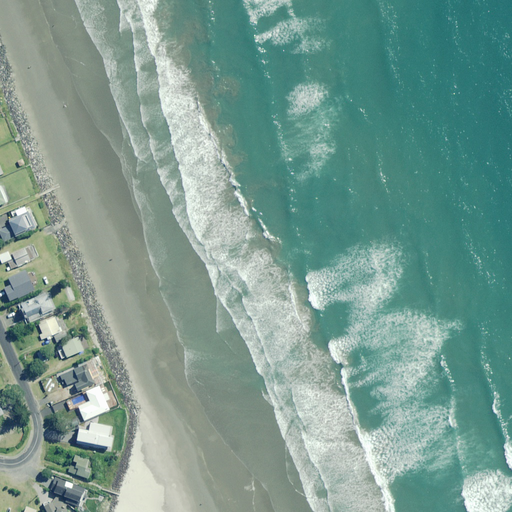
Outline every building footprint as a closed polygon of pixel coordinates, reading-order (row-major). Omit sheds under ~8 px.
[(32,213),(10,221),(6,222),(8,227),(0,230),(0,232),(4,242),(17,237),(16,235),(34,228),(37,226),(32,213)] [(11,270),(34,260),(33,258),(38,256),(34,245),(10,255),(9,253),(0,256),(0,259),(2,264),(7,261),(11,270)] [(34,291),(25,271),(7,279),(10,286),(3,289),(9,302),(34,291)] [(52,308),(46,294),(33,300),(33,299),(19,305),(27,323),(42,316),(41,314),(52,308)] [(61,332),(55,317),(38,325),(43,334),(40,336),(42,340),(48,337),(49,340),(52,339),(51,337),(61,332)] [(68,338),(65,332),(54,337),(57,343),(68,338)] [(62,360),(66,358),(83,351),(77,338),(60,345),(63,350),(58,352),(62,360)] [(48,361),(44,351),(37,354),(41,364),(48,361)] [(95,384),(87,364),(59,375),(61,381),(64,380),(66,386),(58,390),(62,398),(95,384)] [(109,411),(103,397),(98,387),(86,392),(92,406),(80,411),(84,421),(109,411)] [(102,435),(101,422),(87,422),(87,429),(79,430),(79,442),(83,444),(87,444),(87,448),(96,447),(96,435),(102,435)] [(89,461),(75,456),(73,462),(76,463),(74,468),(70,467),(68,473),(88,480),(90,473),(85,471),(89,461)] [(87,491),(55,479),(50,491),(63,496),(61,501),(81,508),(87,491)] [(50,501),(43,504),(45,511),(67,511),(66,510),(65,509),(64,509),(63,508),(62,508),(61,508),(60,509),(57,511),(50,501)]
